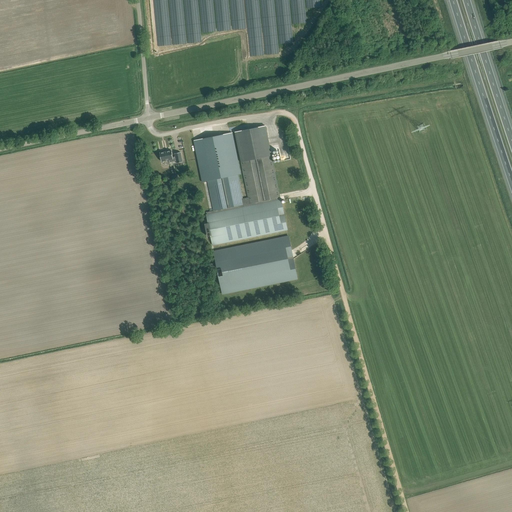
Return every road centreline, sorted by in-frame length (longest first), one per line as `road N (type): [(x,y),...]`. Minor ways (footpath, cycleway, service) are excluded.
road 1 (track): [(406,511),(300,133)]
road 2 (unclassified): [(149,118),(511,41)]
road 3 (motorway): [(453,0),(511,181)]
road 4 (unclassified): [(300,133),(289,115),(277,113),(164,135),(154,133),(149,118)]
road 5 (unclassified): [(0,149),(149,118)]
road 6 (motorway): [(511,138),(467,0)]
